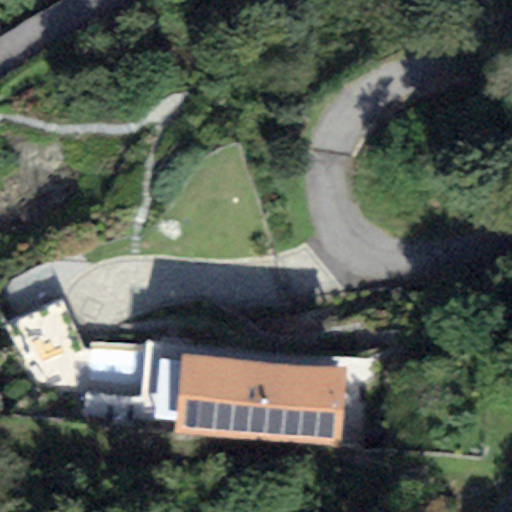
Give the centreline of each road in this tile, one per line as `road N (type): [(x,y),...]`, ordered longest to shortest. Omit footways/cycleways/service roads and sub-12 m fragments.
road 1 (unclassified): [(511,36),(388,95),(338,155),(336,233),(394,269),(511,256)]
road 2 (residential): [(133,0),(0,76)]
